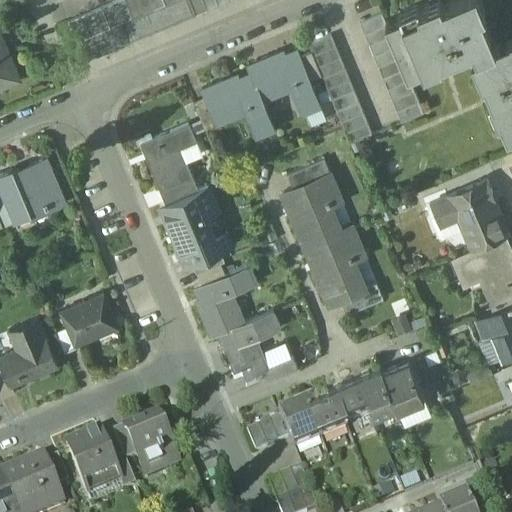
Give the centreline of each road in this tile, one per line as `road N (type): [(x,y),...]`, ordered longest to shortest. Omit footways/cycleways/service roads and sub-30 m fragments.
road 1 (residential): [(79,100),(190,361)]
road 2 (residential): [(327,0),(79,100)]
road 3 (residential): [(190,361),(0,442)]
road 4 (residential): [(190,361),(255,511)]
